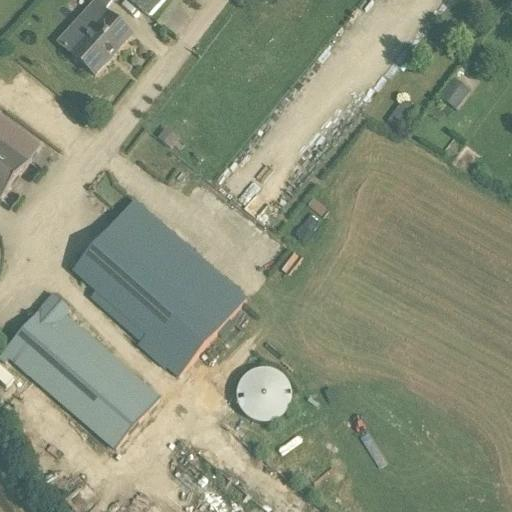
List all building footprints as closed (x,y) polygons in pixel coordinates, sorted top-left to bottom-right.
[(132,40),(105,15),(116,3),(112,0),(85,0),(93,6),(58,45),(95,79),(132,40)] [(167,0),(128,0),(150,20),(167,0)] [(454,81),(440,101),(457,114),(472,95),(454,81)] [(417,113),(405,104),(390,124),(402,134),(417,113)] [(0,201),(2,203),(42,150),(0,118),(0,201)] [(167,131),(159,141),(172,152),(180,142),(167,131)] [(135,206),(74,275),(92,291),(185,374),(247,304),(135,206)] [(58,328),(70,313),(54,299),(4,356),(116,454),(152,411),(58,328)] [(291,392),(289,387),(287,383),(283,379),(279,376),(275,374),(270,372),(265,372),(260,372),(255,374),(251,376),(246,379),(243,383),(240,387),(238,392),(237,397),(237,402),(238,407),(240,411),(243,416),(246,419),(250,423),(255,425),(259,426),(265,427),(270,426),(274,425),(279,423),(283,420),(287,416),(289,412),(291,407),(292,402),(292,397),(291,392)]
